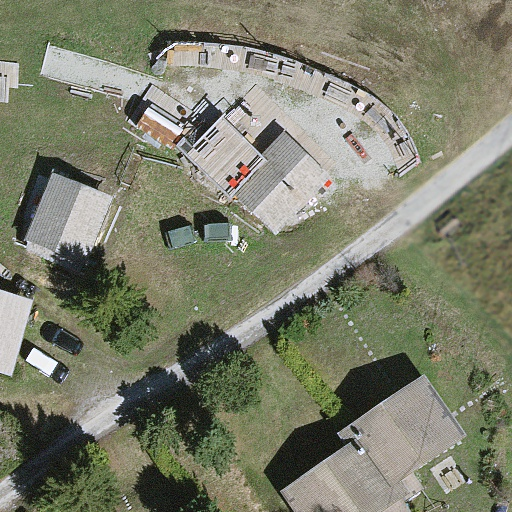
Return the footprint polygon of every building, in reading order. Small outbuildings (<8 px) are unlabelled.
[(210,138),(180,168),(221,210),(232,200),(251,180),(210,138)] [(289,142),(251,180),(232,200),(283,250),(340,192),(289,142)] [(57,177),(28,247),(88,272),(117,203),(57,177)] [(0,297),(0,378),(12,382),(34,308),(0,297)] [(343,439),(351,449),(386,500),(467,445),(424,384),(343,439)] [(351,449),(283,502),(290,511),(378,511),(392,502),(386,500),(351,449)]
